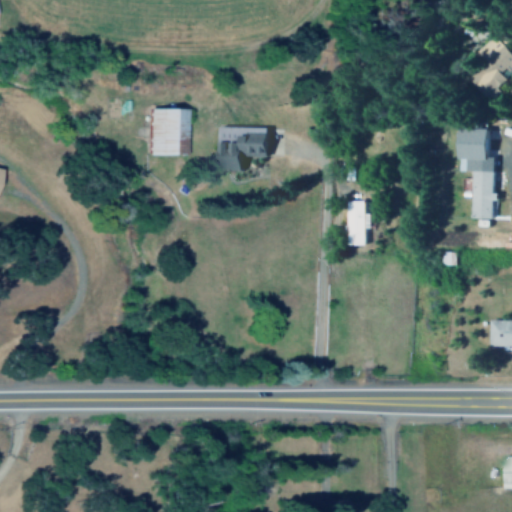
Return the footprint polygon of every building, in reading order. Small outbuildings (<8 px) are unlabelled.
[(511,51),(505,44),(511,37),(511,34),(505,26),(476,52),(489,66),(473,80),(490,99),(510,80),(505,75),(511,68),(511,51)] [(146,155),(185,157),(186,110),(147,109),(146,155)] [(270,128),(221,127),(220,171),(243,172),(244,156),(269,156),(270,128)] [(471,219),(494,219),(494,201),(495,201),(496,157),(490,157),(491,129),(463,129),(463,159),(466,160),(466,171),(472,171),(471,219)] [(366,202),(347,201),(346,245),(365,245),(366,202)] [(511,346),(511,320),(490,320),(489,346),(511,346)] [(503,489),(511,488),(511,457),(504,457),(503,489)]
